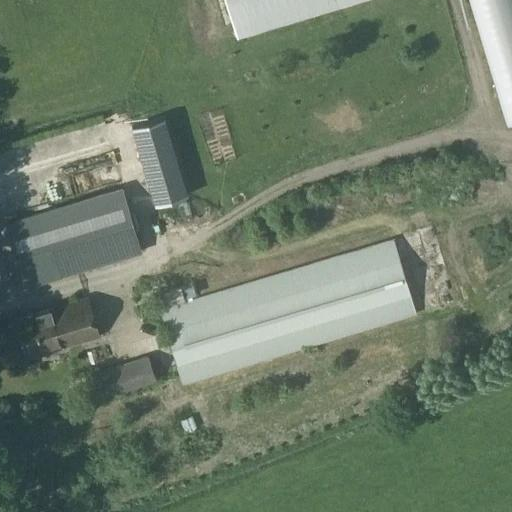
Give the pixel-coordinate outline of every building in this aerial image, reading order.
[(511,0),(225,0),(236,36),(356,0),(470,0),(508,124),(511,122),(511,0)] [(0,189),(11,188),(7,169),(0,169),(0,189)] [(140,250),(122,189),(6,224),(25,284),(140,250)] [(392,243),(163,312),(183,380),(413,311),(392,243)] [(99,335),(88,298),(17,319),(28,356),(99,335)] [(157,380),(148,355),(90,374),(98,399),(157,380)] [(180,420),(185,432),(197,427),(192,415),(180,420)]
